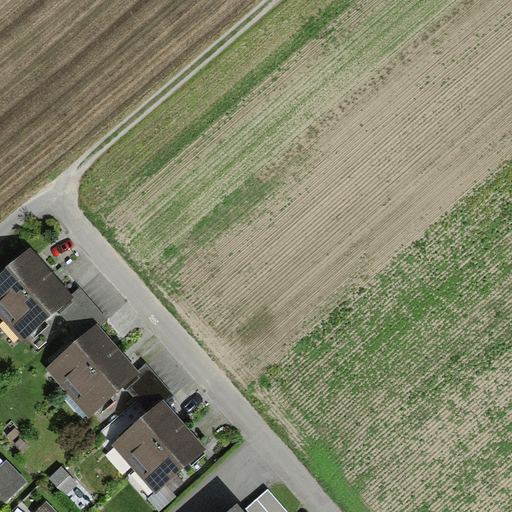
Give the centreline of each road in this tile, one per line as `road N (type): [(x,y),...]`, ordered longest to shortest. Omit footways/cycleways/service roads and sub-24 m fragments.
road 1 (residential): [(54,193),(328,511)]
road 2 (track): [(54,193),(267,0)]
